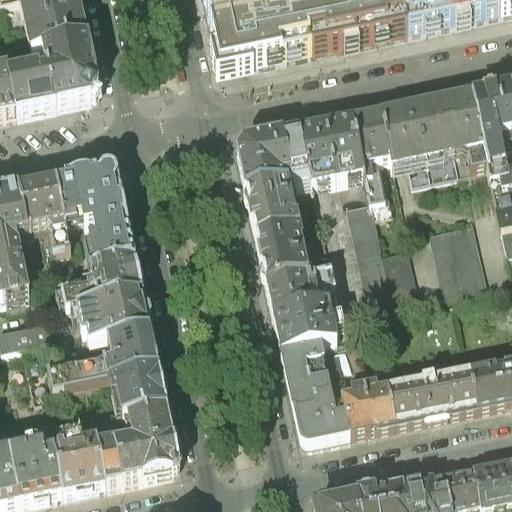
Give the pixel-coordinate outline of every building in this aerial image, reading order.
[(81,23),(75,0),(54,0),(27,6),(17,9),(27,62),(43,58),(86,49),(81,23)] [(511,0),(201,0),(206,22),(214,60),(210,61),(215,88),(253,80),(252,75),(280,70),(288,68),(322,61),(351,55),(463,31),(511,20),(511,0)] [(88,56),(86,49),(43,58),(48,86),(10,93),(14,123),(88,108),(97,95),(88,56)] [(0,126),(11,124),(14,123),(10,93),(8,85),(0,86),(0,126)] [(511,146),(511,95),(480,103),(473,104),(490,179),(496,208),(503,237),(511,234),(511,180),(508,181),(502,147),(511,146)] [(414,193),(461,184),(490,179),(473,104),(465,106),(444,111),(407,119),(384,124),(394,169),(397,178),(408,176),(414,193)] [(394,169),(384,124),(375,126),(354,130),(367,185),(373,211),(374,217),(386,214),(378,172),(394,169)] [(367,185),(354,130),(328,136),(303,141),(313,187),(315,196),(367,185)] [(313,187),(303,141),(273,148),(248,153),(243,159),(238,166),(245,202),(313,187)] [(91,189),(59,196),(66,234),(84,231),(87,244),(97,241),(99,255),(92,260),(97,281),(135,275),(117,191),(108,186),(91,189)] [(313,187),(245,202),(253,239),(255,247),(301,238),(295,209),(315,205),(315,196),(313,187)] [(53,197),(23,204),(30,248),(42,247),(47,271),(71,262),(66,234),(59,196),(53,197)] [(15,205),(0,208),(0,310),(1,317),(29,311),(17,251),(30,248),(23,204),(15,205)] [(365,280),(378,342),(401,338),(398,324),(387,275),(384,262),(374,217),(373,211),(352,215),(365,280)] [(433,240),(449,310),(458,308),(489,301),(472,231),(433,240)] [(511,234),(503,237),(509,263),(511,262),(511,234)] [(301,238),(255,247),(257,255),(265,294),(333,281),(330,266),(308,271),(301,238)] [(414,256),(384,262),(387,275),(411,270),(417,269),(414,256)] [(423,318),(411,270),(387,275),(398,324),(423,318)] [(135,275),(97,281),(82,284),(86,304),(76,319),(141,305),(139,296),(135,275)] [(333,281),(265,294),(266,300),(272,326),(315,317),(314,304),(337,300),(334,287),(333,281)] [(141,305),(76,319),(82,348),(97,357),(108,354),(150,347),(143,315),(141,305)] [(315,317),(272,326),(277,352),(280,364),(322,355),(334,352),(338,351),(331,314),(315,317)] [(49,335),(0,345),(0,352),(2,364),(25,359),(52,353),(49,335)] [(150,347),(108,354),(112,375),(49,387),(52,409),(88,401),(111,396),(159,388),(157,381),(150,347)] [(352,448),(345,405),(334,408),(322,355),(280,364),(289,408),(298,447),(305,452),(312,456),(352,448)] [(511,415),(511,414),(511,371),(472,380),(480,422),(511,415)] [(441,429),(480,422),(472,380),(388,397),(396,439),(441,429)] [(159,388),(111,396),(114,412),(120,411),(124,434),(129,433),(167,425),(160,394),(159,388)] [(377,442),(396,439),(388,397),(345,405),(352,448),(377,442)] [(167,425),(129,433),(133,454),(100,460),(108,498),(172,484),(178,475),(171,443),(167,425)] [(99,453),(56,463),(64,507),(102,499),(108,498),(100,460),(99,453)] [(64,507),(56,463),(43,466),(43,459),(13,466),(21,511),(41,511),(57,509),(64,507)] [(0,511),(21,511),(13,466),(0,469),(0,511)] [(482,482),(472,485),(477,511),(511,511),(511,500),(507,477),(482,482)] [(448,490),(442,491),(445,511),(477,511),(472,485),(448,490)] [(408,498),(400,500),(402,511),(445,511),(442,491),(408,498)] [(364,507),(364,511),(402,511),(400,500),(395,501),(364,507)]
